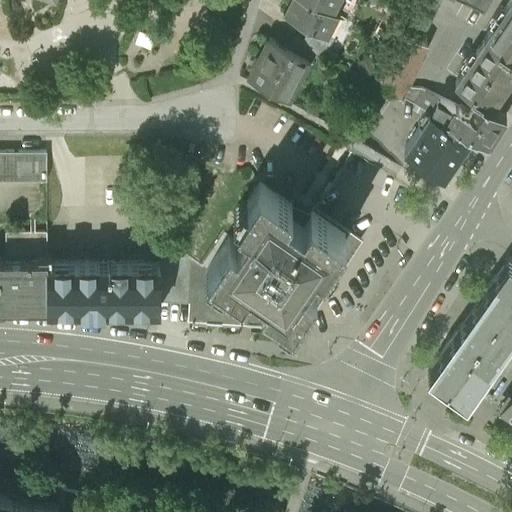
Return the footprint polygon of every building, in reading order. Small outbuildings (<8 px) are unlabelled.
[(334,6),(321,0),(287,0),(285,6),(284,6),(283,7),(310,21),(328,30),(329,29),(339,8),(334,6)] [(465,0),(466,0),(483,9),(487,0),(465,0)] [(511,0),(510,0),(485,37),(511,55),(511,0)] [(328,30),(310,21),(302,35),(317,46),(324,51),(334,32),(329,29),(328,30)] [(399,26),(375,80),(393,89),(401,93),(426,40),(399,26)] [(289,42),(270,31),(248,71),(288,92),(297,76),(292,73),(305,51),(289,42)] [(302,35),(295,31),(289,42),(305,51),(310,53),(309,54),(312,56),(317,46),(302,35)] [(511,55),(485,37),(456,80),(491,105),(511,75),(511,55)] [(372,78),(340,125),(360,139),(393,89),(375,80),(372,78)] [(423,87),(409,84),(402,94),(430,110),(432,110),(440,94),(423,87)] [(461,103),(440,94),(432,110),(463,127),(463,126),(473,132),(473,133),(488,141),(502,118),(506,113),(491,105),(475,96),(472,102),(469,109),(465,108),(461,103)] [(430,110),(405,147),(445,174),(473,133),(473,132),(463,126),(463,127),(432,110),(430,110)] [(47,145),(0,145),(0,170),(47,170),(47,145)] [(299,198),(294,195),(291,199),(259,177),(202,256),(159,255),(159,260),(159,299),(190,300),(189,316),(302,323),(326,287),(322,284),(355,236),(299,198)] [(47,228),(5,228),(5,254),(0,254),(0,298),(47,298),(47,261),(47,228)] [(511,257),(508,255),(428,368),(466,395),(511,330),(511,257)] [(106,260),(47,261),(47,298),(47,305),(106,304),(106,260)] [(159,260),(106,260),(106,304),(159,304),(159,299),(159,260)] [(511,387),(500,405),(511,414),(511,387)] [(57,511),(58,505),(0,495),(0,511),(57,511)]
